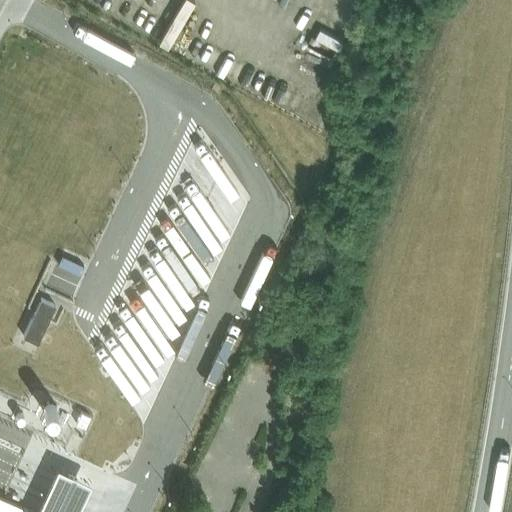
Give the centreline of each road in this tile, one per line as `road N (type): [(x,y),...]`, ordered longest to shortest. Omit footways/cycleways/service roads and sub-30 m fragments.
road 1 (unclassified): [(485,511),(511,341)]
road 2 (unknown): [(204,511),(264,382)]
